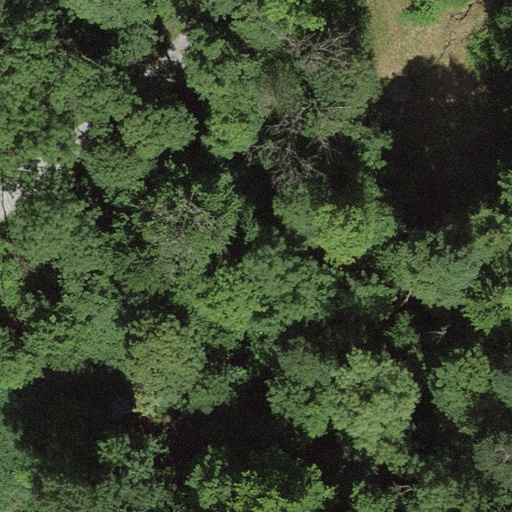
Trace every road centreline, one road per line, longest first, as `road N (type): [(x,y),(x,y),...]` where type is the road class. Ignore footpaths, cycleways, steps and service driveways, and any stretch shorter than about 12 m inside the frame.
road 1 (track): [(376,0),(435,143),(441,317),(422,412),(389,456)]
road 2 (track): [(228,0),(161,78),(0,208)]
